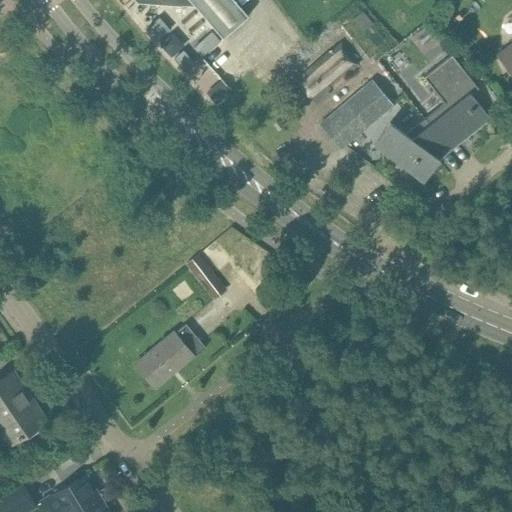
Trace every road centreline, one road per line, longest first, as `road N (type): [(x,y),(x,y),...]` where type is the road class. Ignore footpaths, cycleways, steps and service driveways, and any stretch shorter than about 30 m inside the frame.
road 1 (secondary): [(44,0),(141,107),(334,244)]
road 2 (secondary): [(334,244),(197,126),(80,0)]
road 3 (residential): [(166,511),(0,284)]
road 4 (secondary): [(511,334),(334,244)]
road 5 (unknown): [(275,18),(237,60),(217,64),(173,24),(129,0)]
